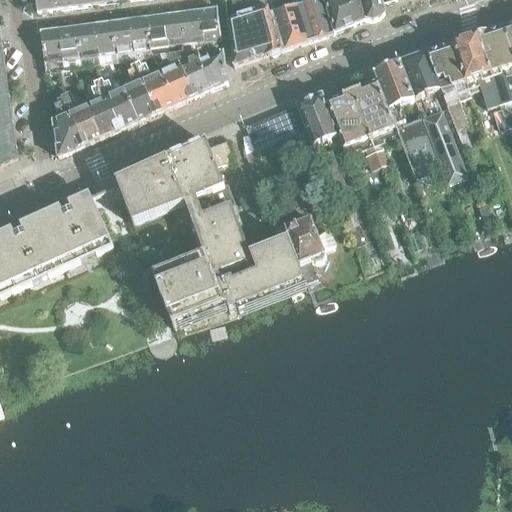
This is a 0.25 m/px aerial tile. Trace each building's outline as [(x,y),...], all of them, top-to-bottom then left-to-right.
[(54,0),(35,0),(38,16),(56,14),(54,0)] [(54,0),(56,14),(74,12),(72,0),(54,0)] [(92,9),(90,0),(72,0),(74,12),(92,9)] [(109,7),(108,0),(90,0),(92,9),(109,7)] [(223,0),(234,68),(234,71),(282,55),(266,1),(265,0),(223,0)] [(282,0),(268,0),(266,1),(282,55),(298,50),(282,0)] [(295,0),(291,2),(290,0),(282,0),(298,50),(312,45),(303,7),(300,0),(295,0)] [(323,0),(323,1),(335,38),(361,26),(355,0),(323,0)] [(355,0),(361,26),(366,24),(373,24),(381,22),(385,17),(380,0),(355,0)] [(335,38),(323,1),(303,7),(312,45),(335,38)] [(205,54),(224,52),(218,12),(200,15),(205,54)] [(205,54),(200,15),(182,17),(187,57),(197,55),(205,54)] [(182,17),(164,19),(169,59),(176,58),(187,57),(182,17)] [(164,19),(147,22),(152,62),(154,62),(169,59),(164,19)] [(152,62),(147,22),(129,24),(135,64),(152,62)] [(135,64),(129,24),(112,26),(117,67),(135,64)] [(112,26),(95,28),(100,69),(117,67),(112,26)] [(100,69),(95,28),(77,31),(82,72),(100,69)] [(0,170),(18,162),(0,30),(0,170)] [(511,79),(511,56),(505,30),(488,36),(488,35),(479,38),(501,109),(511,105),(511,100),(506,81),(511,79)] [(77,31),(59,33),(65,73),(65,75),(82,72),(77,31)] [(65,73),(59,33),(41,35),(46,76),(65,73)] [(501,109),(479,38),(469,41),(469,42),(453,47),(470,98),(481,94),(487,114),(501,109)] [(472,102),(470,98),(453,47),(427,57),(441,95),(447,110),(457,134),(465,156),(472,154),(465,131),(469,130),(460,105),(472,102)] [(228,87),(224,52),(205,54),(197,55),(212,94),(228,87)] [(197,55),(187,57),(176,58),(195,102),(203,99),(203,98),(212,94),(197,55)] [(441,95),(427,57),(401,67),(415,105),(423,125),(443,176),(449,190),(468,183),(443,118),(435,97),(441,95)] [(169,59),(154,62),(157,68),(167,64),(171,73),(162,77),(176,110),(186,106),(195,102),(176,58),(169,59)] [(146,70),(144,63),(135,64),(134,64),(136,69),(140,68),(141,68),(142,71),(146,70)] [(415,105),(401,67),(375,78),(378,87),(397,134),(397,133),(397,132),(396,130),(406,127),(401,110),(415,105)] [(176,110),(162,77),(152,82),(146,70),(142,71),(141,68),(140,68),(136,69),(158,119),(166,115),(176,110)] [(158,119),(136,69),(132,71),(134,75),(129,77),(135,89),(125,94),(139,126),(149,122),(150,122),(158,119)] [(139,126),(125,94),(115,98),(110,86),(106,88),(104,84),(99,85),(121,135),(139,126)] [(121,135),(99,85),(95,87),(97,91),(92,94),(98,106),(88,110),(103,143),(113,138),(113,139),(121,135)] [(397,134),(378,87),(361,94),(361,93),(353,96),(374,151),(400,142),(397,134)] [(374,151),(353,96),(343,100),(343,101),(327,107),(339,141),(344,154),(345,154),(348,162),(374,151)] [(103,143),(88,110),(78,114),(71,98),(65,101),(63,102),(84,151),(103,143)] [(323,99),(297,110),(306,134),(310,144),(312,150),(339,141),(327,107),(323,99)] [(84,151),(63,102),(58,104),(60,108),(56,110),(61,122),(54,125),(59,162),(76,155),(84,151)] [(306,134),(297,110),(287,114),(297,138),(306,134)] [(509,134),(503,118),(501,113),(493,116),(500,137),(509,134)] [(297,138),(287,114),(277,118),(286,142),(297,138)] [(511,133),(511,115),(503,118),(509,134),(511,133)] [(276,147),(266,122),(256,126),(266,151),(276,147)] [(443,176),(423,125),(401,133),(400,131),(397,132),(397,133),(397,134),(400,142),(417,186),(443,176)] [(266,151),(256,126),(246,131),(249,139),(255,154),(256,155),(266,151)] [(310,144),(306,134),(297,138),(301,148),(310,144)] [(255,154),(249,139),(244,141),(247,157),(255,154)] [(217,171),(210,153),(207,146),(188,154),(188,155),(169,163),(186,209),(206,259),(214,282),(254,268),(251,259),(217,171)] [(210,153),(217,171),(234,165),(227,146),(210,153)] [(384,154),(376,157),(382,172),(390,169),(384,154)] [(336,202),(348,197),(349,197),(333,157),(318,162),(334,203),(336,202)] [(382,172),(376,157),(368,160),(374,175),(382,172)] [(186,209),(169,163),(152,171),(137,177),(117,186),(120,192),(120,194),(123,201),(134,229),(154,221),(164,217),(186,209)] [(360,229),(348,197),(336,202),(348,233),(360,229)] [(61,212),(41,221),(44,226),(65,273),(114,251),(112,248),(97,213),(93,205),(93,204),(90,198),(90,199),(69,208),(72,213),(64,217),(61,212)] [(492,225),(487,210),(480,213),(485,228),(492,225)] [(334,255),(336,250),(332,239),(327,237),(318,240),(312,222),(310,223),(307,220),(299,223),(297,227),(285,232),(286,236),(289,244),(306,288),(318,283),(312,266),(317,268),(324,265),(326,260),(325,258),(334,255)] [(13,233),(0,239),(0,259),(16,295),(65,273),(44,226),(41,221),(21,230),(24,235),(15,239),(13,233)] [(306,288),(289,244),(270,252),(286,295),(306,288)] [(286,295),(270,252),(251,259),(254,268),(260,284),(235,294),(234,290),(219,296),(225,312),(228,311),(230,317),(238,313),(238,314),(267,303),(286,295)] [(0,302),(16,295),(0,259),(0,302)] [(214,282),(206,259),(154,279),(174,333),(225,312),(219,296),(214,282)]
